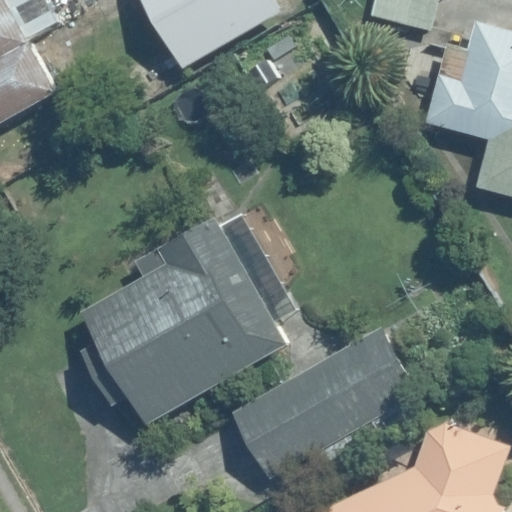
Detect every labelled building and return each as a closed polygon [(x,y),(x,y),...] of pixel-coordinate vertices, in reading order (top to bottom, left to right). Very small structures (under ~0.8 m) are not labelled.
[(0,0),(0,133),(69,95),(40,43),(69,27),(54,0),(0,0)] [(379,0),(374,16),(436,35),(447,0),(379,0)] [(496,144),(483,190),(511,198),(511,28),(485,21),(477,51),(457,45),(434,127),(496,144)] [(138,402),(151,425),(290,345),(281,328),(307,312),(247,207),(144,266),(150,276),(69,323),(120,413),(138,402)] [(398,330),(238,414),(274,484),(327,456),(332,467),(440,411),(398,330)] [(424,466),(327,511),(511,511),(511,509),(502,498),(511,453),(511,447),(441,425),(424,466)]
